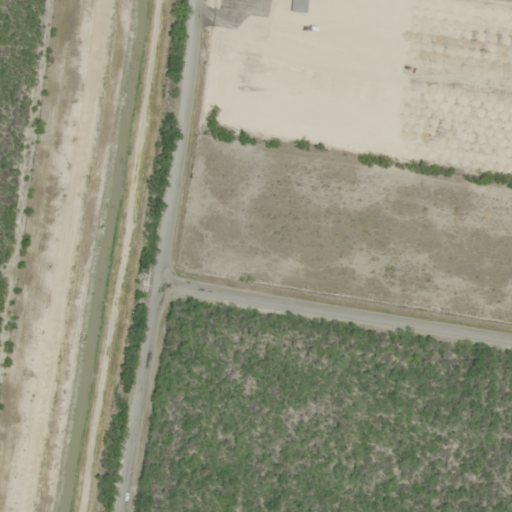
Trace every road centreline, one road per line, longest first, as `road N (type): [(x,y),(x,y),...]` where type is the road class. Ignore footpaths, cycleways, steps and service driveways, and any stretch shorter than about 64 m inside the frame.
road 1 (residential): [(121,511),(193,0)]
road 2 (residential): [(511,348),(219,303),(159,280)]
